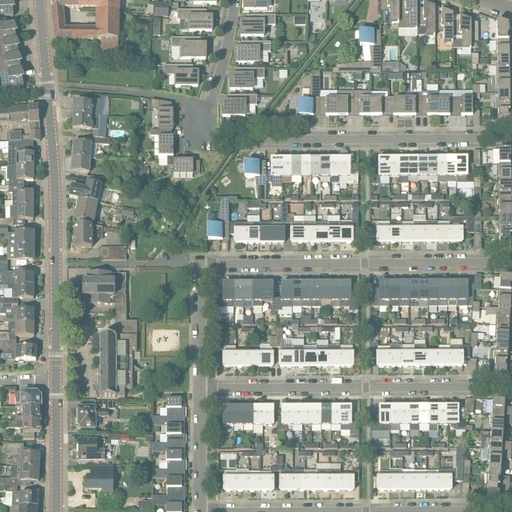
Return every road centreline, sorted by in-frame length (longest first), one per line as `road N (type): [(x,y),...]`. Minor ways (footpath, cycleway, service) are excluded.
road 1 (residential): [(232,0),(198,126),(202,136),(511,139)]
road 2 (residential): [(201,386),(202,268),(511,264)]
road 3 (tertiary): [(57,380),(39,0)]
road 4 (residential): [(201,386),(511,390)]
road 5 (tertiary): [(57,511),(57,380)]
road 6 (residential): [(202,511),(201,386)]
